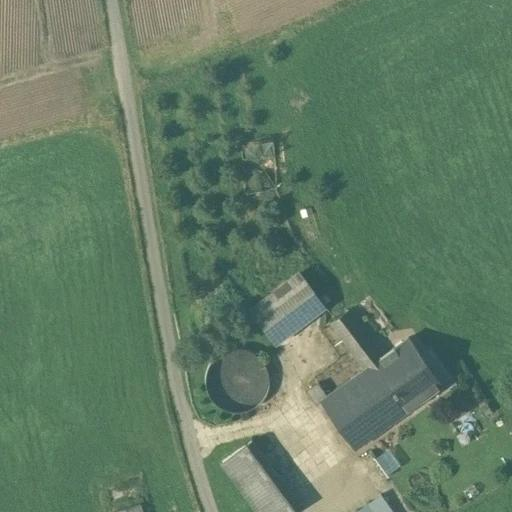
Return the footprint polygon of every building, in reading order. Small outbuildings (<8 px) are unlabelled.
[(243,188),(278,187),(276,138),(241,140),(243,188)] [(298,270),(247,307),(272,341),(323,304),(298,270)] [(394,321),(374,291),(359,301),(379,331),(394,321)] [(353,446),(441,383),(406,334),(380,353),(347,308),(329,321),(362,366),(318,397),(353,446)] [(272,386),(272,380),(272,374),(270,368),(267,362),(263,358),(259,355),(254,353),(249,351),(242,351),(237,351),(231,353),(226,356),(222,360),(218,365),(215,370),(214,375),(214,381),(214,386),(216,392),(220,398),(224,402),(228,405),(234,408),(240,409),(245,409),(255,407),(260,404),(264,401),(267,396),(270,392),(272,386)] [(219,462),(254,511),(288,511),(301,503),(254,437),(219,462)] [(394,511),(380,492),(351,511),(394,511)]
